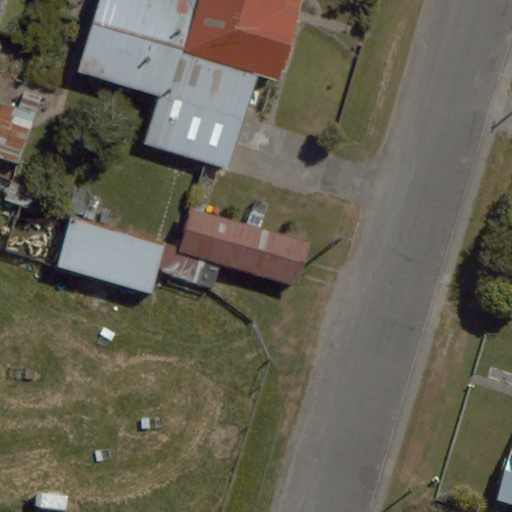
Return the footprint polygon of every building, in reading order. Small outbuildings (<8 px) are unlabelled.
[(301,0),(200,0),(201,0),(200,0),(99,0),(78,71),(161,95),(147,142),(227,165),(256,70),(279,77),(301,0)] [(35,113),(2,102),(0,109),(0,158),(18,165),(35,113)] [(310,242),(191,209),(179,252),(298,285),(310,242)] [(72,218),(58,266),(151,293),(165,245),(72,218)] [(511,466),(502,500),(511,502),(511,466)]
